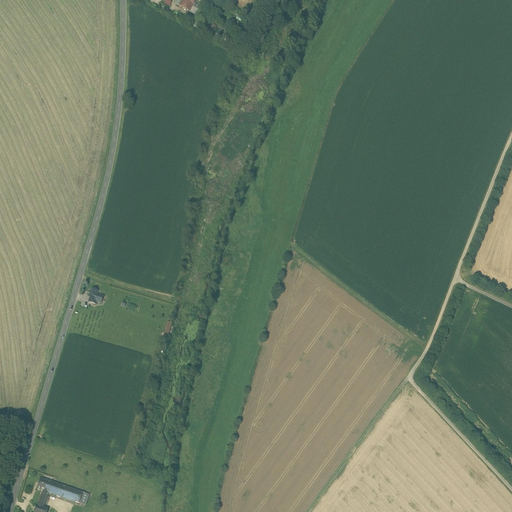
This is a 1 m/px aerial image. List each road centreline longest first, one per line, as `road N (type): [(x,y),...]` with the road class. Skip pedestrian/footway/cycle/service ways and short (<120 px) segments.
road 1 (secondary): [(9,511),(104,190),(120,96),(122,0)]
road 2 (unclassified): [(511,488),(407,377),(455,279)]
road 3 (track): [(427,347),(284,240)]
road 4 (track): [(407,377),(307,511)]
road 5 (unclassified): [(455,279),(511,139)]
